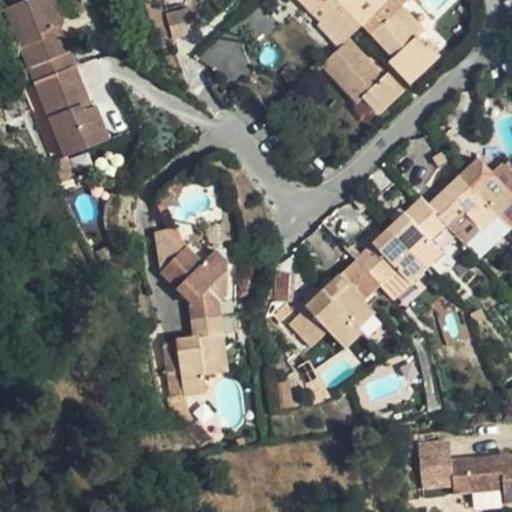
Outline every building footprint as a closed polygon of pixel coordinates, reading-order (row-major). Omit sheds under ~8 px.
[(50,28),(59,25),(63,23),(53,0),(26,0),(4,10),(65,157),(109,139),(95,106),(92,107),(83,110),(76,94),(85,91),(65,41),(57,45),(50,28)] [(301,0),(322,22),(328,16),(349,38),(363,25),(389,0),(301,0)] [(407,2),(405,0),(389,0),(363,25),(394,58),(390,62),(411,85),(440,57),(429,46),(426,49),(417,39),(425,31),(402,6),(407,2)] [(193,6),(166,14),(173,41),(200,34),(193,6)] [(338,48),(349,38),(328,16),(322,22),(317,27),(338,48)] [(66,41),(59,25),(50,28),(57,45),(65,41),(66,41)] [(349,40),(322,65),(358,103),(364,99),(378,115),(406,90),(390,73),(384,78),(349,40)] [(92,107),(85,91),(76,94),(83,110),(92,107)] [(511,169),(506,163),(495,175),(480,159),(429,206),(447,225),(463,210),(482,231),(502,213),(511,203),(511,169)] [(188,185),(180,177),(169,189),(177,196),(188,185)] [(176,198),(167,192),(161,199),(159,202),(168,208),(176,198)] [(396,224),(390,229),(427,269),(443,253),(431,240),(447,225),(429,206),(423,199),(406,214),(396,224)] [(511,203),(502,213),(511,223),(511,203)] [(390,218),(396,224),(406,214),(400,208),(390,218)] [(494,243),(482,231),(463,210),(447,225),(479,258),(494,243)] [(511,230),(511,223),(502,213),(482,231),(494,243),(496,245),(511,230)] [(390,229),(384,235),(373,245),(358,260),(382,286),(398,270),(411,284),(427,269),(390,229)] [(373,245),(384,235),(378,229),(367,239),(373,245)] [(184,390),(185,397),(208,393),(205,374),(229,371),(219,303),(228,295),(228,262),(217,250),(203,263),(187,247),(174,259),(171,238),(156,240),(161,272),(182,293),(186,298),(194,305),(193,307),(197,338),(177,341),(182,373),(184,390)] [(358,260),(334,282),(324,291),(360,329),(377,314),(365,301),(382,286),(358,260)] [(413,286),(411,284),(398,270),(382,286),(396,302),(413,286)] [(271,299),(287,301),(290,272),(274,271),(271,299)] [(324,291),(334,282),(328,276),(319,285),(324,291)] [(360,329),(324,291),(316,299),(289,323),(312,347),(329,331),(345,349),(346,348),(363,332),(360,329)] [(182,293),(178,296),(183,301),(186,298),(182,293)] [(168,375),(170,392),(184,390),(182,373),(168,375)] [(171,398),(158,400),(161,416),(170,434),(177,444),(192,444),(180,428),(173,412),(171,398)] [(511,457),(456,467),(462,500),(511,491),(511,492),(511,457)]
